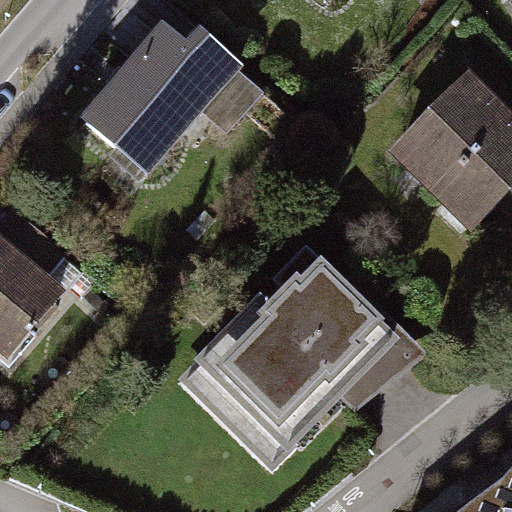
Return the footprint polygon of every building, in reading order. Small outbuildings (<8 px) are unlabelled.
[(318,0),(328,9),(337,0),(318,0)] [(153,38),(97,109),(172,168),(207,123),(232,142),(280,81),(221,35),(194,70),(153,38)] [(511,103),(475,67),(392,149),(478,237),(503,213),(511,222),(511,103)] [(84,288),(3,224),(0,227),(0,349),(21,367),(84,288)] [(407,339),(307,240),(172,376),(273,475),(407,339)] [(511,511),(511,471),(502,483),(466,511),(511,511)]
